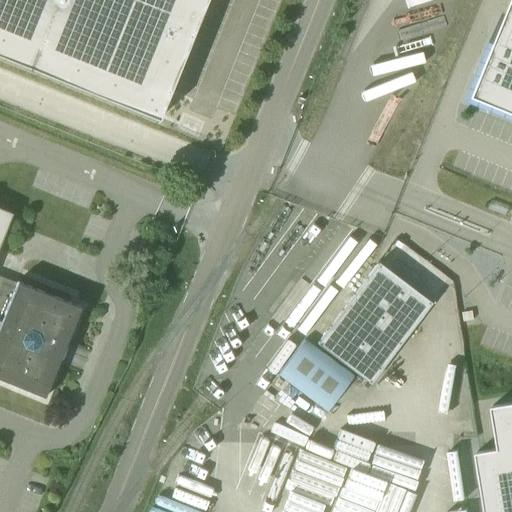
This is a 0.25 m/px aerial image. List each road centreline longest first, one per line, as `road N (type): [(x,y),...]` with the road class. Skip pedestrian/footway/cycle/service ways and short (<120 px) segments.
road 1 (unclassified): [(113,511),(319,0)]
road 2 (unknown): [(23,447),(77,406),(144,193)]
